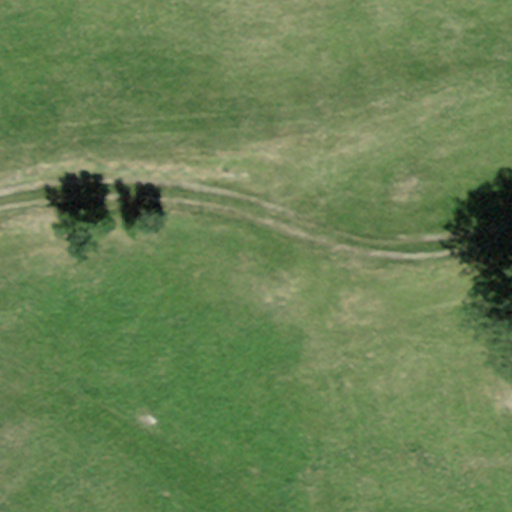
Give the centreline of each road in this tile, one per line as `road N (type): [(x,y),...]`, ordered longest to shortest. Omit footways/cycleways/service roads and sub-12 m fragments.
road 1 (track): [(0,219),(210,197),(371,250),(511,242)]
road 2 (track): [(0,353),(93,402),(257,511)]
